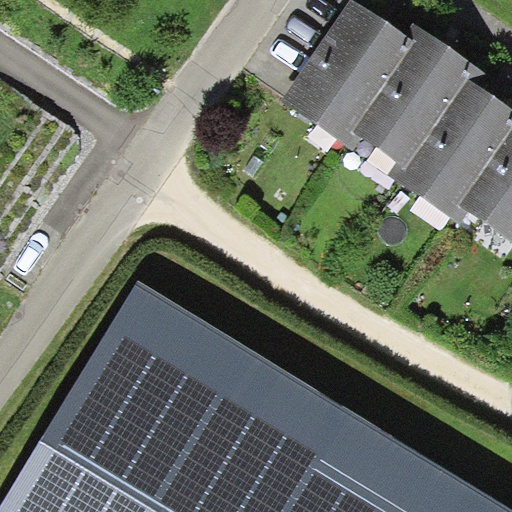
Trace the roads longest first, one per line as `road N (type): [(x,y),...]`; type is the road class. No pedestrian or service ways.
road 1 (residential): [(251,0),(138,179),(0,364)]
road 2 (track): [(511,405),(368,327),(138,179)]
